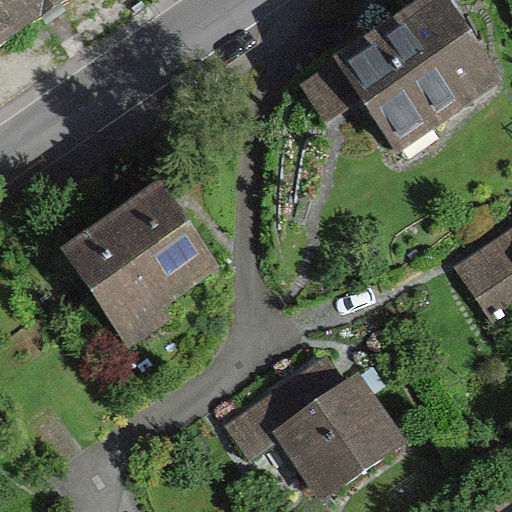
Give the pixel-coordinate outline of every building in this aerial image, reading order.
[(0,0),(0,53),(78,0),(0,0)] [(511,56),(477,0),(439,0),(310,78),(331,113),(370,89),(403,143),(511,76),(511,56)] [(176,181),(77,252),(142,343),(182,314),(175,304),(234,262),(176,181)] [(511,229),(467,259),(504,315),(511,310),(511,229)] [(234,421),(259,457),(288,437),(330,498),(412,441),(368,377),(355,386),(333,353),(234,421)]
